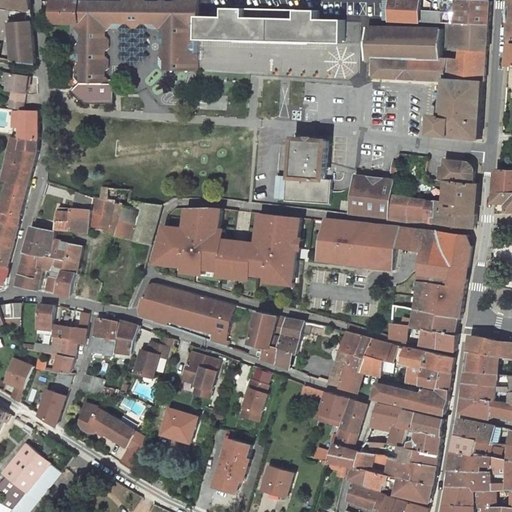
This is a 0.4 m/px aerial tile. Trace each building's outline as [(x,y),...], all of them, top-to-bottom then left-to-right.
[(0,0),(0,5),(32,10),(31,0),(0,0)] [(319,19),(320,10),(247,8),(226,8),(226,16),(212,16),(200,16),(200,0),(176,0),(177,1),(147,1),(146,0),(124,0),(124,1),(53,0),(53,23),(80,23),(76,27),(81,34),(81,43),(80,43),(76,48),(81,54),(81,63),(80,63),(76,67),(76,68),(81,73),(81,83),(109,83),(109,79),(107,76),(107,71),(110,68),(110,59),(107,56),(107,51),(110,48),(110,39),(107,36),(107,31),(110,28),(115,23),(129,23),(133,28),(137,28),(141,24),(155,24),(159,28),(160,29),(165,34),(165,44),(165,49),(160,55),(164,60),(164,70),(199,70),(199,39),(238,40),(238,36),(308,38),(308,42),(345,43),(346,20),(319,19)] [(393,0),(392,20),(421,22),(422,10),(422,0),(393,0)] [(491,25),(493,1),(467,0),(443,0),(442,23),(454,24),(459,24),(459,23),(465,23),(491,25)] [(32,10),(0,5),(0,8),(33,13),(32,10)] [(432,10),(422,10),(421,22),(431,22),(432,10)] [(443,11),(432,10),(431,22),(442,23),(443,11)] [(33,22),(12,23),(14,46),(15,60),(37,63),(33,22)] [(150,47),(146,43),(150,38),(146,33),(151,29),(159,28),(155,24),(141,24),(137,28),(133,28),(129,23),(115,23),(110,28),(119,28),(124,33),(119,38),(123,42),(119,47),(123,51),(119,56),(123,61),(127,61),(132,65),(137,65),(141,61),(137,56),(141,52),(146,52),(150,47)] [(444,29),(369,27),(369,42),(366,42),(366,54),(369,54),(369,60),(377,60),(378,77),(447,80),(443,116),(435,115),(433,134),(482,139),(488,51),(489,51),(491,25),(465,23),(459,23),(459,24),(457,50),(462,50),(461,59),(449,58),(449,59),(444,58),(444,29)] [(31,76),(6,72),(4,80),(11,81),(9,90),(13,91),(28,93),(31,76)] [(109,83),(81,83),(73,91),(87,104),(116,104),(116,79),(109,79),(109,83)] [(28,93),(13,91),(12,99),(26,101),(28,93)] [(26,101),(12,99),(11,107),(25,109),(26,101)] [(40,111),(23,111),(22,138),(21,150),(39,151),(40,140),(40,111)] [(22,138),(14,136),(13,137),(11,149),(21,150),(22,138)] [(327,179),(328,167),(328,163),(330,141),(298,138),(295,177),(289,176),(288,199),(288,200),(332,204),(333,187),(333,179),(327,179)] [(21,150),(11,149),(4,180),(13,182),(21,150)] [(39,151),(21,150),(13,182),(30,186),(39,151)] [(475,183),(476,171),(476,170),(476,167),(474,165),(472,164),(470,163),(447,160),(447,167),(443,167),(442,179),(449,180),(475,183)] [(511,169),(499,168),(497,192),(511,191),(511,169)] [(289,176),(282,176),(281,198),(288,199),(289,176)] [(395,195),(396,181),(374,179),(359,177),(354,213),(392,218),(395,195)] [(475,183),(449,180),(447,201),(437,200),(436,201),(395,195),(392,218),(392,219),(411,221),(426,221),(435,223),(436,206),(445,207),(445,211),(463,213),(462,215),(478,216),(480,183),(475,183)] [(30,186),(13,182),(4,215),(2,222),(20,225),(22,216),(30,186)] [(133,189),(105,187),(103,197),(103,199),(117,200),(131,201),(133,189)] [(97,197),(77,191),(74,208),(95,209),(97,197)] [(511,191),(497,192),(496,203),(509,204),(509,211),(511,211),(511,191)] [(74,208),(62,207),(58,228),(91,232),(91,228),(110,230),(110,234),(119,236),(153,245),(164,205),(131,201),(117,200),(103,199),(103,197),(97,197),(95,209),(74,208)] [(445,207),(436,206),(435,223),(453,226),(477,229),(478,216),(462,215),(463,213),(445,211),(445,207)] [(193,229),(168,227),(160,255),(170,257),(169,264),(297,278),(304,218),(270,214),(266,244),(221,239),(223,208),(216,207),(196,208),(193,229)] [(352,221),(327,219),(327,220),(320,259),(396,270),(399,246),(402,227),(352,221)] [(20,225),(2,222),(2,223),(0,229),(0,263),(9,266),(14,250),(20,225)] [(52,257),(57,240),(57,239),(58,232),(40,228),(34,227),(24,263),(40,266),(42,255),(52,257)] [(469,235),(402,227),(399,246),(425,251),(422,273),(469,280),(474,246),(469,235)] [(79,275),(85,246),(57,240),(52,257),(59,259),(69,261),(68,268),(67,272),(79,275)] [(52,257),(42,255),(40,266),(37,278),(44,279),(46,269),(53,269),(55,265),(58,266),(68,268),(69,261),(59,259),(52,257)] [(40,266),(24,263),(21,274),(18,285),(41,290),(44,279),(37,278),(40,266)] [(0,284),(1,284),(7,285),(9,277),(7,277),(9,268),(0,265),(0,284)] [(58,266),(55,265),(53,269),(52,276),(64,279),(66,272),(67,272),(68,268),(58,266)] [(64,279),(61,293),(75,296),(79,275),(67,272),(66,272),(64,279)] [(469,280),(422,273),(418,309),(461,318),(463,319),(465,304),(469,280)] [(64,279),(52,276),(48,291),(61,293),(64,279)] [(158,283),(152,286),(142,308),(142,317),(230,347),(231,341),(228,340),(238,305),(158,283)] [(23,325),(25,303),(15,303),(2,305),(0,305),(0,324),(5,323),(7,322),(8,325),(23,325)] [(54,330),(57,306),(42,304),(39,328),(54,330)] [(461,318),(418,309),(415,326),(429,328),(443,331),(458,333),(461,318)] [(90,329),(91,315),(91,313),(79,310),(79,314),(84,315),(82,328),(90,329)] [(290,318),(261,311),(253,344),(267,347),(264,359),(266,359),(266,358),(279,363),(290,318)] [(97,337),(119,341),(122,322),(100,318),(97,337)] [(290,318),(279,363),(287,366),(291,352),(296,353),(300,354),(304,336),(308,321),(290,318)] [(132,359),(142,326),(122,320),(122,322),(119,341),(119,347),(118,352),(116,356),(116,357),(132,359)] [(394,323),(393,323),(393,328),(392,337),(392,338),(409,341),(410,329),(411,326),(394,323)] [(60,325),(58,325),(57,330),(56,336),(79,339),(79,343),(80,343),(87,344),(90,329),(82,328),(60,325)] [(443,331),(429,328),(424,344),(440,347),(443,331)] [(458,333),(443,331),(440,347),(458,351),(461,334),(458,333)] [(366,337),(350,332),(344,348),(344,349),(355,353),(360,355),(366,337)] [(177,339),(166,335),(163,345),(174,348),(177,339)] [(492,338),(473,335),(471,351),(500,355),(511,356),(511,341),(500,341),(492,338)] [(79,339),(56,336),(55,347),(55,353),(77,358),(80,343),(79,343),(79,339)] [(119,341),(97,337),(95,349),(106,351),(118,352),(119,347),(119,341)] [(394,344),(366,337),(360,355),(369,358),(370,355),(387,360),(391,361),(395,345),(394,345),(394,344)] [(145,350),(138,372),(156,377),(162,355),(171,358),(174,348),(163,345),(152,342),(149,351),(145,350)] [(55,347),(37,344),(37,345),(36,350),(55,353),(55,347)] [(267,347),(253,344),(250,354),(264,359),(267,347)] [(400,346),(395,345),(391,361),(396,362),(400,346)] [(430,351),(410,347),(408,354),(406,360),(405,364),(413,366),(454,372),(457,358),(430,351)] [(344,348),(343,348),(331,383),(343,387),(348,369),(352,360),(355,353),(344,349),(344,348)] [(500,355),(471,351),(468,371),(498,374),(500,355)] [(223,361),(194,352),(187,376),(200,380),(199,384),(196,393),(211,398),(223,361)] [(296,353),(291,352),(287,366),(293,368),(296,353)] [(77,358),(55,353),(54,357),(61,358),(57,372),(76,374),(77,373),(73,372),(77,358)] [(360,355),(355,353),(352,360),(348,369),(343,387),(358,392),(363,378),(364,371),(369,358),(360,355)] [(387,360),(370,355),(369,358),(364,371),(367,372),(385,376),(387,360)] [(19,385),(14,397),(22,402),(28,388),(37,366),(17,358),(8,380),(19,385)] [(40,360),(39,369),(46,370),(48,361),(40,360)] [(273,372),(259,366),(251,387),(253,388),(243,416),(260,422),(270,394),(268,393),(271,385),(268,384),(273,372)] [(454,372),(413,366),(409,381),(441,388),(453,391),(455,372),(454,372)] [(511,375),(498,374),(468,371),(467,383),(500,386),(505,386),(511,386),(511,375)] [(95,376),(86,374),(84,380),(93,383),(95,376)] [(108,380),(95,376),(93,383),(84,380),(81,390),(103,394),(106,387),(108,380)] [(425,390),(382,381),(381,384),(380,383),(377,398),(413,406),(420,408),(425,390)] [(500,386),(467,383),(466,397),(465,399),(496,402),(497,402),(500,386)] [(328,392),(306,384),(303,393),(325,401),(328,392)] [(117,389),(106,387),(103,394),(116,396),(117,389)] [(73,395),(51,389),(41,416),(61,428),(73,395)] [(438,393),(425,390),(420,408),(425,409),(448,414),(452,396),(438,393)] [(351,399),(328,392),(325,401),(322,415),(345,421),(353,399),(351,399)] [(369,405),(353,399),(345,421),(343,426),(361,432),(364,423),(369,405)] [(496,402),(465,399),(463,412),(494,418),(495,415),(496,402)] [(511,403),(497,402),(496,402),(495,415),(511,418),(511,403)] [(380,404),(372,428),(393,433),(390,443),(402,446),(406,446),(411,428),(421,430),(436,433),(445,436),(448,419),(432,416),(421,413),(380,404)] [(0,430),(5,421),(9,411),(0,405),(0,430)] [(121,420),(102,409),(93,425),(118,440),(116,442),(128,450),(137,434),(126,427),(120,423),(121,420)] [(200,417),(172,409),(164,434),(193,442),(200,417)] [(345,421),(322,415),(321,415),(320,420),(343,427),(343,426),(345,421)] [(499,426),(462,418),(458,435),(482,439),(496,441),(499,426)] [(36,429),(28,423),(25,429),(33,434),(36,429)] [(118,440),(93,425),(91,428),(116,442),(118,440)] [(361,432),(343,426),(343,427),(341,427),(338,436),(335,435),(332,442),(335,443),(334,444),(338,445),(335,452),(320,447),(316,458),(327,460),(333,461),(334,462),(351,465),(356,449),(361,432)] [(504,427),(499,426),(496,441),(501,442),(504,427)] [(421,430),(411,428),(406,446),(411,447),(442,453),(442,454),(445,436),(436,433),(421,430)] [(482,439),(458,435),(456,451),(495,459),(511,460),(511,457),(511,444),(510,444),(501,442),(496,441),(482,439)] [(254,445),(232,438),(218,486),(240,493),(244,479),(246,473),(248,473),(251,466),(248,465),(250,459),(254,445)] [(29,443),(4,473),(12,480),(18,485),(27,492),(35,500),(38,502),(64,471),(53,463),(29,443)] [(406,446),(402,446),(401,449),(402,452),(405,453),(403,460),(440,465),(442,453),(411,447),(406,446)] [(359,450),(356,449),(351,465),(354,466),(357,466),(361,451),(359,450)] [(378,454),(361,451),(357,466),(374,470),(376,461),(392,464),(390,474),(437,484),(440,465),(403,460),(391,457),(387,455),(378,454)] [(495,459),(456,451),(452,470),(493,471),(495,459)] [(493,471),(452,470),(451,486),(479,489),(479,493),(495,491),(495,483),(494,473),(510,473),(510,483),(501,483),(501,491),(511,490),(511,460),(495,459),(493,471)] [(351,465),(334,462),(333,467),(339,469),(349,471),(351,465)] [(296,473),(272,466),(265,489),(272,491),(271,496),(282,499),(283,495),(289,496),(296,473)] [(374,470),(357,466),(353,479),(374,485),(386,489),(389,481),(394,482),(391,490),(400,494),(433,502),(437,484),(390,474),(374,470)] [(349,471),(339,469),(338,476),(347,478),(349,471)] [(0,511),(30,511),(38,502),(35,500),(27,492),(18,485),(12,480),(4,473),(0,477),(0,480),(3,483),(0,486),(0,511)] [(510,473),(494,473),(495,483),(501,483),(510,483),(510,473)] [(386,511),(392,496),(354,484),(350,500),(385,511),(386,511)] [(479,489),(451,486),(447,503),(447,504),(448,505),(477,505),(479,493),(479,489)] [(495,491),(479,493),(477,505),(489,505),(495,506),(498,506),(498,491),(495,491)] [(392,496),(386,511),(395,511),(400,498),(392,496)] [(411,511),(415,503),(400,498),(395,511),(411,511)] [(430,511),(431,508),(415,503),(411,511),(430,511)]
